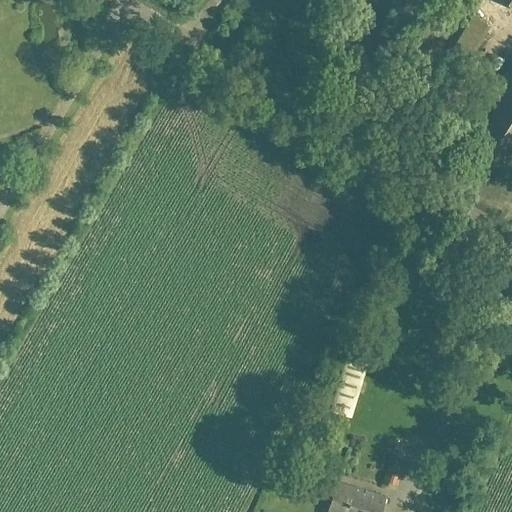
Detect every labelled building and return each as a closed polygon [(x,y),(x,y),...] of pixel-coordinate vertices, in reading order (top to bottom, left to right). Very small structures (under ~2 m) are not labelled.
[(454,0),(466,8),(472,0),(454,0)] [(511,0),(496,0),(511,10),(511,0)] [(472,15),(448,57),(467,68),(491,26),(472,15)] [(511,60),(479,112),(489,118),(471,147),(503,167),(511,153),(511,60)] [(346,351),(329,409),(351,416),(369,357),(346,351)] [(380,511),(385,499),(336,484),(328,511),(380,511)]
